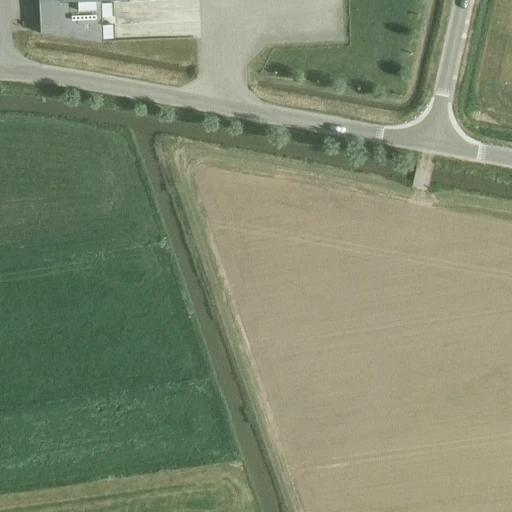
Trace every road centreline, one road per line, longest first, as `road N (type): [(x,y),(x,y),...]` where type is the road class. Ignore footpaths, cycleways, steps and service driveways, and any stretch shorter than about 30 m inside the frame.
road 1 (unclassified): [(0,70),(431,148)]
road 2 (unclassified): [(431,148),(463,0)]
